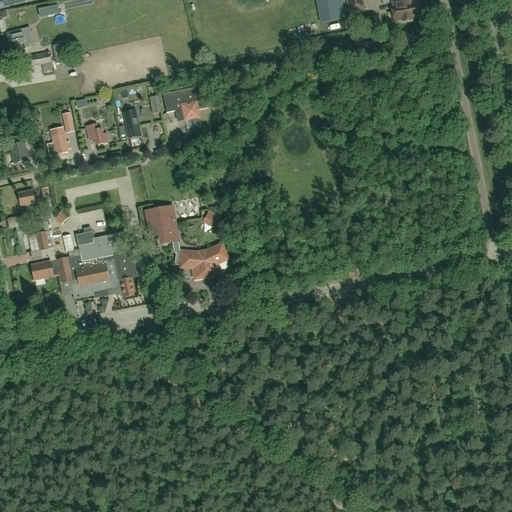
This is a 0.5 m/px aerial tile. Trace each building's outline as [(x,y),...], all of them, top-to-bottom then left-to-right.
[(0,0),(0,8),(4,8),(3,4),(22,0),(0,0)] [(321,0),(325,22),(345,18),(341,0),(321,0)] [(361,0),(347,0),(350,11),(363,9),(361,0)] [(412,18),(420,16),(418,1),(412,2),(411,0),(391,0),(393,5),(391,5),(394,21),(402,20),(402,22),(412,20),(412,18)] [(46,8),(48,16),(59,14),(57,5),(46,8)] [(30,28),(21,30),(6,34),(10,50),(18,48),(18,50),(29,47),(29,45),(34,44),(30,28)] [(52,48),(55,64),(67,62),(64,46),(52,48)] [(53,74),(51,58),(49,52),(28,57),(30,67),(42,65),(44,75),(53,74)] [(199,111),(207,109),(202,87),(163,95),(167,113),(175,112),(177,120),(184,119),(184,122),(200,118),(199,111)] [(77,109),(88,107),(87,100),(75,102),(77,109)] [(123,113),(129,139),(140,136),(135,110),(123,113)] [(30,122),(28,113),(23,114),(14,115),(15,125),(30,122)] [(68,134),(76,134),(75,113),(67,114),(68,134)] [(96,145),(108,143),(106,133),(102,133),(101,129),(97,130),(96,125),(86,127),(89,141),(95,140),(96,145)] [(50,130),(53,144),(47,145),(50,156),(56,155),(68,152),(67,148),(70,147),(69,143),(66,143),(62,128),(50,130)] [(22,136),(10,138),(15,163),(27,161),(26,157),(29,156),(28,152),(25,152),(22,136)] [(20,205),(35,202),(33,190),(18,193),(20,205)] [(161,237),(162,244),(178,241),(175,223),(174,217),(168,218),(166,210),(146,214),(150,236),(151,238),(161,237)] [(11,223),(12,231),(28,228),(26,220),(11,223)] [(55,261),(49,232),(47,221),(42,222),(44,233),(37,235),(40,250),(42,258),(50,257),(51,262),(31,265),(34,280),(58,276),(55,261)] [(58,276),(59,275),(60,283),(78,279),(79,284),(72,285),(75,300),(94,296),(93,291),(110,288),(111,291),(115,293),(119,294),(122,294),(123,298),(135,296),(131,280),(137,278),(135,269),(132,253),(130,253),(126,233),(92,240),(91,234),(77,236),(81,256),(55,261),(58,276)] [(195,275),(198,277),(214,274),(216,272),(228,269),(226,259),(221,248),(207,254),(199,256),(183,254),(182,266),(194,268),(195,275)]
